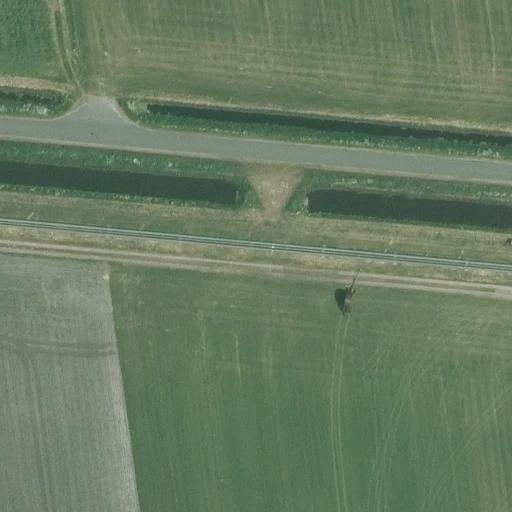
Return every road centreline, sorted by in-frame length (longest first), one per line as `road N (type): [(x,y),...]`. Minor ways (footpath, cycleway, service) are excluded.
road 1 (track): [(0,246),(511,293)]
road 2 (tertiary): [(511,174),(0,128)]
